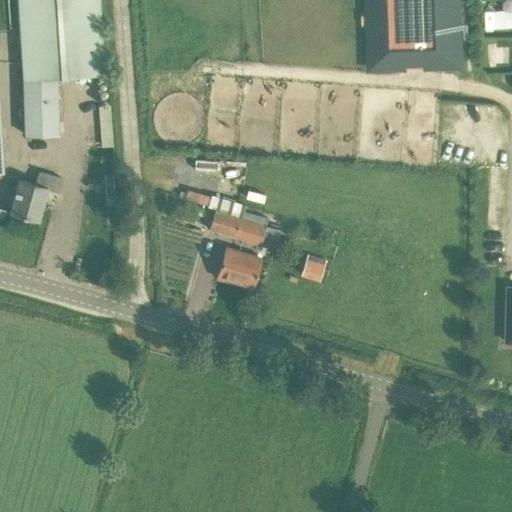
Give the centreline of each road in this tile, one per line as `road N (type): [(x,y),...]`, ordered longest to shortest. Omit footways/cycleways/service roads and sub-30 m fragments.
road 1 (unclassified): [(511,425),(139,311)]
road 2 (track): [(200,66),(446,83),(511,99)]
road 3 (unclassified): [(139,311),(122,0)]
road 4 (unclassified): [(139,311),(0,273)]
